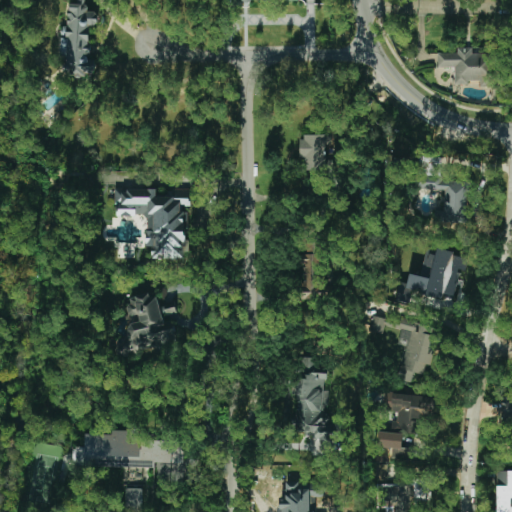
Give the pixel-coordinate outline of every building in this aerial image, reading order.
[(64,27),(61,74),(94,76),(95,60),(89,59),(91,26),(97,26),(98,12),(87,11),(88,5),(69,4),(68,27),(64,27)] [(438,53),(438,68),(455,68),(455,83),(480,83),(480,86),(492,86),(492,53),(473,54),(473,48),(457,48),(457,53),(438,53)] [(326,136),(300,136),(300,170),(326,170),(326,136)] [(438,222),(467,223),(468,181),(424,180),(424,190),(440,190),(438,222)] [(115,216),(146,216),(146,247),(152,247),(152,259),(185,259),(185,206),(190,206),(190,189),(167,189),(167,196),(156,196),(157,189),(116,189),(115,216)] [(325,295),(325,241),(304,241),(303,295),(325,295)] [(456,300),(465,255),(433,249),(429,267),(432,268),(430,278),(410,274),(407,290),(456,300)] [(176,344),(173,326),(164,328),(158,294),(127,299),(130,317),(138,315),(139,322),(125,324),(129,343),(115,346),(117,354),(176,344)] [(438,331),(375,313),(370,330),(383,334),(385,325),(402,329),(399,338),(408,341),(397,378),(411,382),(414,373),(423,375),(426,363),(429,364),(438,331)] [(298,453),(338,455),(339,422),(321,422),(322,408),(327,408),(328,391),(325,391),(325,373),(304,373),(304,377),(300,377),(298,453)] [(434,416),(435,396),(393,394),(391,429),(403,430),(403,434),(420,435),(421,415),(434,416)] [(185,442),(141,440),(141,432),(114,430),(114,435),(86,433),(86,448),(75,447),(74,465),(155,469),(155,462),(169,463),(168,483),(199,485),(201,461),(184,460),(185,442)] [(403,433),(379,432),(379,448),(392,448),(392,459),(412,459),(412,449),(402,448),(403,433)] [(143,488),(126,488),(125,511),(142,511),(143,488)] [(307,511),(310,493),(287,491),(284,511),(307,511)]
